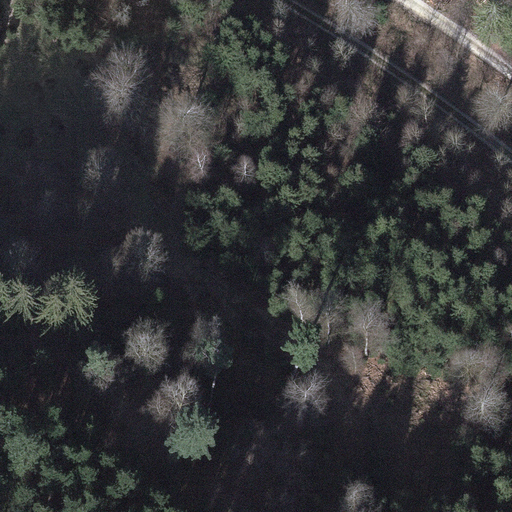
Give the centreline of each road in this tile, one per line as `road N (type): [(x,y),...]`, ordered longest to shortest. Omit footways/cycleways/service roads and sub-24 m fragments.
road 1 (track): [(511,164),(434,97),(274,0)]
road 2 (track): [(511,68),(406,0)]
